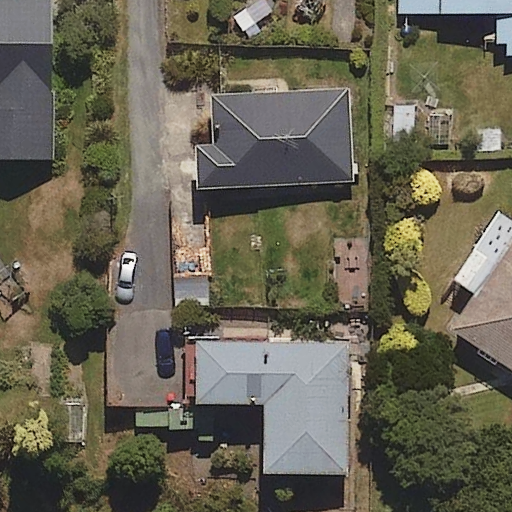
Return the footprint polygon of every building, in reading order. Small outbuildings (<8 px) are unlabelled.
[(0,0),(0,158),(53,158),(51,0),(0,0)] [(511,0),(401,0),(401,14),(498,12),(499,56),(511,55),(511,0)] [(205,188),(353,180),(349,89),(212,96),(214,146),(203,146),(205,188)] [(511,213),(502,208),(455,279),(472,290),(447,327),(511,369),(511,213)] [(346,474),(347,343),(199,343),(199,403),(267,403),(266,473),(346,474)]
